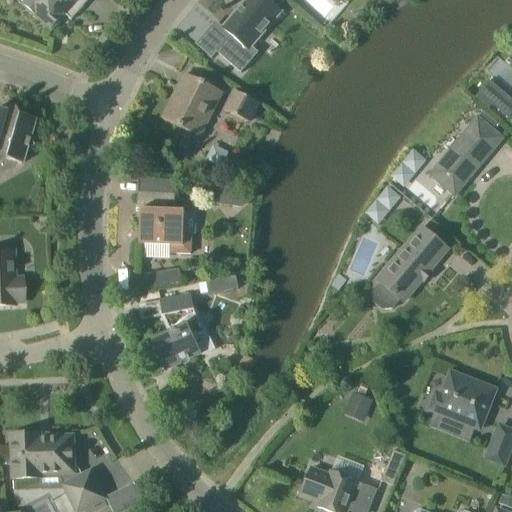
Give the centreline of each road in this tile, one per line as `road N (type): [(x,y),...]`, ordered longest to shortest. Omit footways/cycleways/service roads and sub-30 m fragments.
road 1 (residential): [(97,341),(89,206),(107,110)]
road 2 (residential): [(217,511),(159,449),(97,341)]
road 3 (residential): [(107,110),(177,0)]
